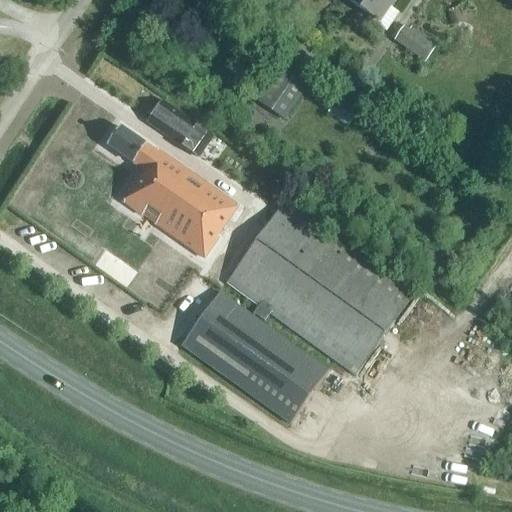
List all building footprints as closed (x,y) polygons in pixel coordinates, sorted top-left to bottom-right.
[(386,34),(398,15),(388,8),(393,0),(345,0),(375,21),(373,24),(386,34)] [(425,63),(435,49),(438,45),(402,22),(392,41),(425,63)] [(285,120),(306,87),(280,70),(257,103),(285,120)] [(347,128),(361,108),(341,94),(328,113),(347,128)] [(201,160),(216,140),(163,103),(149,123),(201,160)] [(365,125),(369,118),(361,113),(357,120),(365,125)] [(121,130),(108,148),(144,173),(129,194),(131,196),(125,205),(143,218),(149,208),(163,217),(156,227),(205,261),(220,239),(218,238),(238,209),(158,153),(157,155),(121,130)] [(356,377),(415,297),(285,206),(226,286),(259,309),(253,318),(263,325),(269,316),(356,377)] [(219,296),(179,349),(289,426),(329,373),(262,326),(252,319),(219,296)] [(390,370),(371,405),(399,419),(417,384),(390,370)] [(27,511),(46,511),(50,507),(32,493),(21,507),(27,511)]
